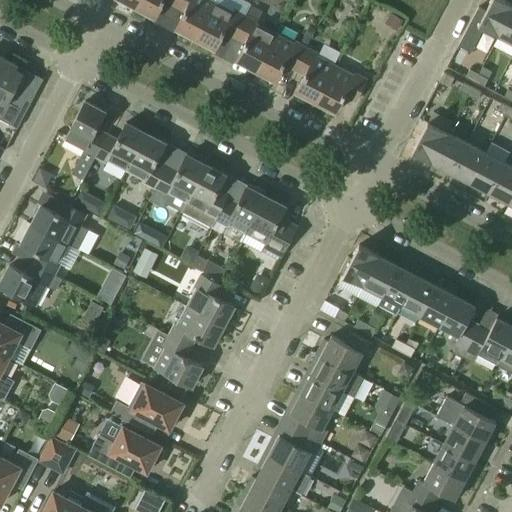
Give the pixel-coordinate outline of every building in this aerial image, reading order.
[(138,0),(135,6),(155,17),(163,0),(164,0),(174,5),(176,0),(138,0)] [(176,0),(174,5),(184,11),(176,28),(195,38),(215,0),(176,0)] [(224,31),(234,37),(246,15),(252,3),(245,0),(215,0),(195,38),(215,48),(224,31)] [(483,28),(498,35),(511,8),(511,4),(504,0),(491,0),(486,10),(478,6),(458,44),(471,51),(483,28)] [(511,8),(498,35),(511,42),(511,8)] [(389,14),(383,24),(396,31),(401,21),(389,14)] [(236,59),(255,70),(275,33),(256,23),(257,21),(246,15),(234,37),(245,42),(236,59)] [(304,35),(310,38),(316,28),(309,25),(304,35)] [(275,33),(255,70),(275,80),(284,63),(295,69),(306,47),(295,41),(293,43),(275,33)] [(296,91),(316,101),(335,65),(316,55),(318,53),(306,47),(295,69),(305,74),(296,91)] [(18,65),(5,58),(0,68),(0,112),(1,113),(0,115),(0,116),(11,123),(15,115),(22,119),(36,91),(18,81),(22,73),(16,69),(18,65)] [(335,65),(316,101),(336,112),(345,95),(355,100),(367,78),(355,72),(354,75),(335,65)] [(466,76),(475,81),(479,73),(470,69),(466,76)] [(444,72),(439,81),(449,86),(454,77),(444,72)] [(488,78),(479,73),(475,81),(484,86),(488,78)] [(459,90),(468,94),(472,87),(463,82),(459,90)] [(498,83),(494,91),(500,94),(504,86),(498,83)] [(472,87),(468,94),(477,99),(481,91),(472,87)] [(511,100),(511,90),(507,88),(503,96),(511,100)] [(95,155),(107,133),(96,128),(105,111),(85,100),(66,137),(85,147),(84,149),(95,155)] [(496,109),(505,114),(510,106),(500,102),(496,109)] [(412,151),(432,162),(447,132),(428,121),(412,151)] [(108,159),(127,169),(146,132),(126,122),(117,139),(107,133),(95,155),(107,161),(108,159)] [(165,143),(146,132),(127,169),(145,178),(144,181),(155,187),(167,165),(157,160),(165,143)] [(467,142),(447,132),(432,162),(451,172),(467,142)] [(470,182),(486,152),(467,142),(451,172),(470,182)] [(505,162),(486,152),(470,182),(489,192),(505,162)] [(167,165),(155,187),(167,193),(168,190),(187,200),(206,164),(186,154),(177,171),(167,165)] [(508,202),(511,195),(511,165),(505,162),(489,192),(508,202)] [(211,227),(215,219),(227,197),(217,191),(226,174),(206,164),(187,200),(181,211),(211,227)] [(46,187),(49,180),(47,171),(39,167),(33,180),(46,187)] [(237,202),(227,197),(215,219),(211,227),(215,229),(219,221),(227,225),(228,222),(247,232),(266,196),(246,185),(237,202)] [(75,202),(99,214),(105,203),(81,190),(75,202)] [(266,242),(261,251),(279,260),(298,224),(287,218),(289,213),(283,210),(286,206),(266,196),(247,232),(266,242)] [(41,204),(31,224),(67,243),(76,247),(86,229),(80,225),(86,214),(64,202),(58,213),(41,204)] [(107,217),(118,223),(124,210),(113,204),(107,217)] [(151,227),(140,221),(134,232),(145,238),(151,227)] [(67,243),(31,224),(21,243),(38,252),(32,263),(54,274),(60,263),(57,261),(67,243)] [(343,274),(363,285),(379,255),(359,244),(351,258),(347,256),(339,271),(343,274)] [(152,272),(156,249),(144,246),(140,269),(152,272)] [(192,262),(198,251),(192,248),(184,250),(181,256),(192,262)] [(113,264),(123,269),(129,257),(119,252),(113,264)] [(197,255),(192,265),(220,280),(226,268),(208,259),(207,260),(197,255)] [(382,295),(398,265),(379,255),(363,285),(382,295)] [(62,278),(54,274),(32,263),(27,273),(10,264),(0,282),(0,284),(35,303),(45,284),(56,290),(62,278)] [(397,313),(401,305),(417,275),(398,265),(382,295),(378,303),(397,313)] [(197,287),(187,306),(223,325),(234,305),(217,296),(223,286),(201,274),(194,286),(197,287)] [(420,315),(436,285),(417,275),(401,305),(420,315)] [(257,295),(262,286),(257,283),(250,285),(248,290),(257,295)] [(420,315),(439,325),(455,295),(436,285),(420,315)] [(453,351),(462,356),(477,327),(467,321),(475,306),(455,295),(439,325),(459,336),(456,343),(457,343),(453,351)] [(101,311),(103,307),(92,301),(89,305),(101,311)] [(175,323),(169,334),(191,346),(196,335),(213,344),(223,325),(187,306),(178,324),(175,323)] [(335,316),(344,321),(348,313),(339,308),(335,316)] [(0,352),(9,357),(17,341),(31,348),(41,328),(15,314),(9,325),(0,320),(0,352)] [(497,364),(501,357),(511,335),(511,324),(496,317),(488,333),(477,327),(462,356),(471,361),(475,353),(497,364)] [(363,331),(367,323),(358,318),(354,326),(363,331)] [(376,328),(367,323),(363,331),(372,336),(376,328)] [(185,356),(191,346),(169,334),(163,346),(165,347),(155,367),(192,385),(202,365),(185,356)] [(324,338),(317,352),(352,371),(362,352),(366,354),(372,343),(363,338),(358,349),(331,335),(328,341),(324,338)] [(511,363),(511,335),(501,357),(511,363)] [(401,351),(405,343),(396,339),(392,346),(401,351)] [(414,348),(405,343),(401,351),(410,356),(414,348)] [(74,355),(86,361),(90,352),(78,346),(74,355)] [(0,396),(5,399),(15,379),(1,372),(9,357),(0,352),(0,396)] [(314,368),(311,374),(342,390),(354,396),(364,377),(352,371),(317,352),(309,366),(314,368)] [(403,361),(400,367),(402,374),(408,377),(414,367),(403,361)] [(304,377),(296,390),(332,409),(342,390),(311,374),(308,379),(304,377)] [(76,391),(88,397),(94,386),(82,379),(76,391)] [(117,399),(110,411),(153,434),(159,423),(169,428),(176,416),(181,419),(187,408),(182,405),(183,402),(142,381),(130,406),(117,399)] [(374,407),(378,409),(390,415),(399,397),(383,389),(374,407)] [(322,428),(332,409),(296,390),(289,404),(293,407),(285,423),(320,441),(326,430),(322,428)] [(501,403),(505,396),(496,391),(492,399),(501,403)] [(436,415),(454,424),(489,443),(496,429),(492,427),(495,421),(488,417),(494,407),(466,392),(460,403),(446,395),(436,415)] [(511,403),(511,399),(505,396),(501,403),(510,408),(511,403)] [(405,399),(395,418),(406,423),(416,404),(405,399)] [(50,423),(56,412),(50,409),(42,411),(39,417),(50,423)] [(380,432),(390,415),(378,409),(369,426),(380,432)] [(385,437),(395,442),(406,423),(395,418),(385,437)] [(76,428),(62,420),(54,435),(69,442),(76,428)] [(272,437),(265,451),(300,470),(310,450),(314,452),(320,441),(285,423),(276,439),(272,437)] [(482,457),(489,443),(454,424),(443,443),(475,460),(478,454),(482,457)] [(161,445),(144,436),(123,425),(115,441),(99,432),(88,454),(131,476),(136,465),(147,471),(153,459),(159,462),(164,450),(159,448),(161,445)] [(358,441),(370,447),(376,436),(364,430),(358,441)] [(52,437),(40,460),(62,471),(74,449),(52,437)] [(475,460),(443,443),(433,462),(469,481),(476,467),(472,465),(475,460)] [(369,450),(357,444),(351,455),(363,461),(369,450)] [(12,462),(0,455),(0,502),(1,503),(14,479),(25,485),(39,458),(19,447),(12,462)] [(300,470),(265,451),(257,465),(262,467),(259,472),(290,489),(300,494),(310,475),(300,470)] [(469,481),(433,462),(423,481),(420,479),(414,491),(436,502),(441,492),(454,498),(457,493),(462,495),(469,481)] [(252,475),(245,489),(280,508),(290,489),(259,472),(256,477),(252,475)] [(54,489),(53,490),(42,511),(112,511),(114,508),(88,494),(87,496),(71,488),(54,489)] [(277,511),(280,508),(245,489),(237,503),(241,505),(238,511),(239,511),(277,511)] [(430,511),(436,502),(414,491),(408,502),(412,503),(407,511),(430,511)] [(338,511),(345,500),(335,495),(329,507),(337,511),(338,511)] [(365,511),(369,507),(353,498),(345,511),(365,511)]
